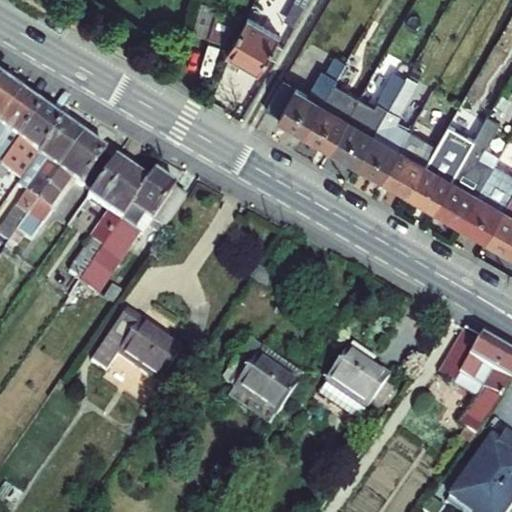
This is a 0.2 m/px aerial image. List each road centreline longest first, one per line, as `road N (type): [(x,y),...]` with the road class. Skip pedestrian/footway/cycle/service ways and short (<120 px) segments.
road 1 (secondary): [(485,300),(0,20)]
road 2 (unknown): [(314,0),(230,153)]
